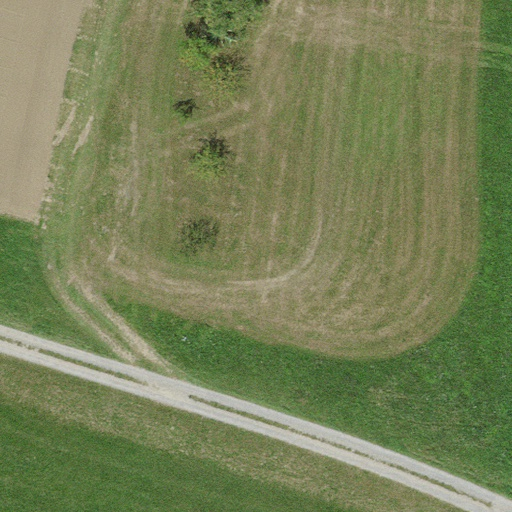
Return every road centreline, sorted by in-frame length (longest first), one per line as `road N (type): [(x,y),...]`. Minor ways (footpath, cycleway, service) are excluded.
road 1 (track): [(0,325),(488,511)]
road 2 (track): [(35,337),(96,0)]
